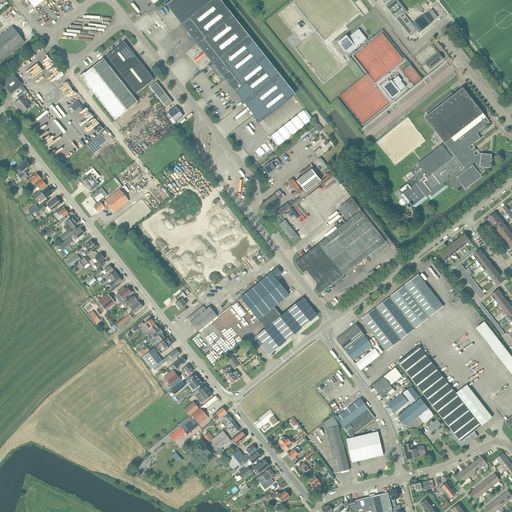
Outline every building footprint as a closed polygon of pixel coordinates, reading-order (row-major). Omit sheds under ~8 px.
[(0,9),(11,1),(9,0),(3,0),(5,2),(0,5),(0,9)] [(27,0),(34,8),(44,0),(27,0)] [(295,94),(219,0),(171,0),(166,5),(212,64),(209,66),(222,82),(225,79),(259,123),(295,94)] [(412,24),(404,14),(407,12),(397,0),(394,0),(386,7),(410,36),(417,31),(419,33),(431,23),(424,15),(412,24)] [(15,30),(12,27),(0,35),(0,57),(3,60),(25,43),(22,39),(15,30)] [(349,54),(358,47),(358,46),(360,44),(361,44),(361,43),(367,39),(359,29),(353,34),(353,33),(352,34),(350,36),(349,35),(348,36),(347,35),(338,42),(345,52),(347,51),(349,54)] [(121,76),(139,61),(124,42),(106,56),(121,76)] [(439,53),(437,55),(425,64),(429,69),(430,70),(444,59),(439,53)] [(115,120),(119,117),(127,110),(137,102),(103,59),(80,77),(115,120)] [(136,94),(154,79),(139,61),(121,76),(136,94)] [(44,75),(46,74),(43,70),(37,74),(43,82),(47,80),(44,75)] [(11,95),(22,85),(13,74),(1,83),(11,95)] [(401,81),(402,80),(398,76),(392,81),(391,80),(389,81),(383,87),(392,99),(401,92),(400,91),(405,86),(401,81)] [(166,108),(172,103),(156,82),(152,86),(150,87),(158,98),(166,108)] [(54,86),(44,94),(45,96),(55,88),(54,86)] [(424,117),(444,143),(456,157),(469,147),(481,138),(477,133),(489,123),(490,123),(490,122),(489,123),(488,122),(489,121),(463,88),(454,95),(451,92),(447,95),(425,111),(428,115),(424,117)] [(27,109),(30,106),(23,97),(25,95),(22,92),(20,93),(16,97),(19,100),(15,103),(18,107),(18,106),(23,112),(27,109)] [(101,129),(76,97),(62,106),(69,114),(70,114),(89,138),(101,129)] [(175,123),(183,116),(175,107),(166,115),(169,119),(171,118),(175,123)] [(160,127),(155,132),(161,138),(166,134),(160,127)] [(104,144),(113,139),(110,133),(101,139),(104,144)] [(280,142),(270,149),(272,152),(282,145),(280,142)] [(444,182),(447,180),(439,169),(456,157),(444,143),(442,145),(442,144),(417,164),(418,165),(411,171),(415,177),(398,190),(402,194),(401,195),(409,205),(407,206),(409,208),(411,207),(413,210),(413,209),(427,199),(428,198),(427,198),(429,196),(431,200),(448,187),(444,182)] [(469,147),(456,157),(439,169),(447,180),(456,190),(462,185),(465,189),(478,179),(478,180),(482,177),(481,175),(490,168),(492,155),(479,153),(476,156),(469,147)] [(110,149),(98,158),(110,174),(122,165),(110,149)] [(266,165),(262,168),(262,169),(263,168),(268,174),(272,171),(275,168),(281,164),(277,158),(273,162),(272,161),(270,162),(266,165)] [(22,181),(24,180),(26,178),(28,176),(24,171),(28,168),(27,168),(30,165),(28,163),(29,163),(27,161),(26,160),(22,164),(17,168),(22,173),(20,174),(18,176),(22,181)] [(91,190),(98,184),(95,180),(99,176),(92,169),(86,174),(88,176),(83,180),(91,190)] [(311,169),(296,181),(305,193),(320,181),(311,169)] [(38,175),(36,173),(29,180),(33,185),(37,182),(41,179),(41,178),(41,177),(39,175),(38,175)] [(46,185),(42,180),(38,183),(36,185),(35,185),(34,186),(31,187),(34,190),(37,187),(40,190),(42,188),(46,185)] [(34,199),(35,200),(36,202),(41,198),(43,201),(46,198),(48,196),(52,193),(48,188),(44,191),(41,193),(34,199)] [(114,213),(129,201),(120,189),(104,201),(103,200),(97,204),(93,207),(97,212),(104,207),(104,206),(107,204),(114,213)] [(271,201),(282,192),(280,190),(269,199),(271,201)] [(51,212),(61,204),(61,202),(59,201),(58,201),(56,198),(46,206),(51,212)] [(350,219),(361,210),(352,198),(339,208),(345,216),(346,215),(350,219)] [(31,214),(35,211),(39,208),(36,204),(28,210),(31,214)] [(37,214),(45,208),(43,205),(35,212),(37,214)] [(56,212),(54,214),(59,221),(63,218),(64,216),(68,213),(64,208),(64,209),(63,206),(60,209),(59,210),(56,212)] [(350,219),(318,244),(295,263),(303,274),(307,271),(317,283),(315,289),(319,294),(368,256),(372,260),(393,243),(365,207),(361,210),(350,219)] [(499,218),(498,217),(495,213),(488,218),(492,224),(499,218)] [(75,226),(77,224),(72,218),(68,221),(64,223),(68,227),(70,225),(72,228),(74,226),(75,227),(75,226)] [(496,229),(503,223),(499,218),(492,224),(496,229)] [(293,242),(299,237),(285,220),(279,224),(293,242)] [(500,234),(507,229),(503,223),(496,229),(500,234)] [(324,235),(335,227),(334,225),(322,233),(324,235)] [(68,237),(77,230),(75,227),(71,231),(70,230),(65,234),(68,237)] [(48,237),(54,232),(51,228),(45,233),(48,237)] [(77,238),(84,233),(80,228),(74,233),(69,237),(69,238),(59,246),(62,250),(72,242),(70,239),(75,235),(77,238)] [(504,239),(511,234),(507,229),(500,234),(504,239)] [(465,245),(466,244),(470,241),(465,234),(460,238),(465,245)] [(460,238),(455,242),(460,249),(465,245),(460,238)] [(86,256),(88,254),(92,251),(90,250),(95,247),(91,241),(87,245),(85,247),(87,249),(83,252),(86,256)] [(455,242),(449,246),(455,253),(460,249),(455,242)] [(449,246),(444,250),(450,257),(455,253),(449,246)] [(444,261),(450,257),(444,250),(439,254),(442,258),(444,261)] [(484,255),(480,250),(476,253),(473,255),(477,260),(484,255)] [(97,268),(99,267),(102,264),(100,262),(105,259),(100,253),(94,258),(97,262),(94,264),(97,268)] [(488,260),(484,255),(477,260),(481,265),(488,260)] [(81,271),(84,268),(83,266),(89,261),(86,256),(76,264),(81,271)] [(70,268),(77,263),(73,258),(66,263),(70,268)] [(492,265),(488,260),(481,265),(485,271),(492,265)] [(485,271),(489,276),(496,270),(492,265),(485,271)] [(105,277),(110,273),(113,270),(110,266),(106,269),(104,270),(107,273),(105,274),(103,275),(103,274),(97,279),(99,282),(102,279),(104,277),(105,277)] [(273,271),(240,298),(258,320),(265,328),(265,329),(281,316),(280,315),(273,307),(289,295),(275,278),(282,273),(277,268),(273,271)] [(500,276),(496,270),(489,276),(493,281),(500,276)] [(108,277),(106,278),(107,278),(108,280),(110,279),(111,281),(118,276),(114,271),(110,275),(108,277)] [(415,329),(443,306),(418,275),(390,297),(415,329)] [(91,287),(97,282),(92,276),(86,281),(91,287)] [(118,284),(122,281),(118,276),(111,281),(109,283),(108,284),(111,287),(108,289),(109,291),(112,289),(112,288),(115,286),(118,284)] [(500,276),(493,281),(497,286),(504,281),(500,276)] [(118,293),(115,296),(117,298),(121,303),(127,299),(126,297),(127,296),(131,293),(127,288),(125,289),(124,287),(120,290),(117,292),(118,293)] [(498,290),(491,295),(495,300),(502,295),(501,293),(498,290)] [(179,309),(183,306),(186,304),(182,299),(186,297),(183,292),(179,295),(175,298),(178,301),(175,303),(179,309)] [(105,310),(115,302),(108,294),(98,302),(105,310)] [(505,299),(502,295),(495,300),(499,306),(506,300),(505,299)] [(130,306),(137,300),(134,296),(125,302),(123,304),(126,309),(130,306)] [(386,351),(415,329),(390,297),(362,319),(386,351)] [(265,329),(256,336),(260,340),(257,342),(261,346),(267,353),(270,357),(274,354),(273,351),(317,315),(311,307),(303,298),(281,316),(265,329)] [(139,302),(137,300),(130,306),(133,311),(131,312),(132,315),(139,310),(143,307),(140,303),(139,303),(139,302)] [(506,300),(499,306),(503,311),(510,305),(506,300)] [(241,318),(246,313),(237,302),(232,307),(241,318)] [(194,319),(201,330),(222,315),(214,305),(194,319)] [(511,312),(511,307),(510,305),(503,311),(501,313),(503,316),(506,314),(508,316),(511,312)] [(93,319),(98,316),(93,310),(89,314),(93,319)] [(118,330),(132,318),(129,314),(115,326),(118,330)] [(479,323),(484,320),(480,314),(475,317),(479,323)] [(135,331),(141,327),(145,332),(149,329),(155,324),(150,319),(146,322),(144,324),(142,322),(138,325),(133,329),(135,331)] [(511,355),(485,321),(477,328),(511,372),(511,355)] [(218,322),(205,332),(212,342),(226,331),(218,322)] [(145,332),(143,334),(144,336),(148,333),(150,331),(152,333),(152,334),(158,329),(155,324),(145,332)] [(345,351),(350,348),(365,336),(356,324),(336,339),(345,351)] [(151,341),(162,333),(163,332),(159,328),(158,329),(152,334),(148,337),(151,341)] [(234,330),(209,350),(216,360),(242,340),(234,330)] [(159,342),(165,338),(162,333),(151,341),(153,343),(157,340),(159,342)] [(352,360),(372,345),(365,337),(346,352),(352,360)] [(168,347),(170,345),(172,344),(167,338),(163,341),(161,342),(158,344),(161,347),(162,346),(165,350),(168,347)] [(474,339),(472,340),(481,350),(482,348),(474,339)] [(361,370),(364,367),(380,355),(379,355),(382,352),(378,346),(355,364),(361,370)] [(456,393),(419,346),(398,362),(451,429),(448,432),(456,443),(457,444),(460,448),(465,444),(466,445),(478,436),(474,431),(492,417),(489,413),(466,385),(456,393)] [(152,368),(162,360),(153,349),(143,356),(152,368)] [(173,360),(176,357),(180,354),(176,349),(167,357),(162,360),(152,368),(154,370),(166,361),(167,361),(169,360),(169,361),(170,361),(173,359),(173,360)] [(462,368),(467,364),(459,353),(454,357),(462,368)] [(176,369),(186,362),(182,357),(178,360),(176,362),(170,367),(173,370),(175,368),(176,369)] [(234,369),(239,365),(233,357),(227,361),(234,369)] [(184,368),(182,370),(183,372),(182,373),(182,375),(183,376),(185,374),(184,373),(186,372),(189,375),(189,374),(193,371),(188,365),(184,368)] [(232,373),(229,370),(231,368),(229,366),(222,372),(229,380),(230,382),(231,382),(231,383),(236,379),(237,380),(241,377),(235,370),(232,373)] [(390,395),(395,391),(393,389),(396,386),(393,382),(401,375),(395,367),(376,382),(373,385),(382,397),(388,392),(390,395)] [(179,377),(173,370),(164,378),(172,388),(181,380),(184,378),(183,376),(182,375),(179,377)] [(195,374),(188,379),(191,383),(189,385),(193,391),(203,383),(200,380),(195,374)] [(182,381),(175,387),(178,391),(185,385),(182,381)] [(205,400),(208,398),(212,394),(205,385),(201,388),(198,391),(200,393),(195,397),(201,403),(205,400)] [(411,403),(420,397),(411,386),(403,393),(411,403)] [(394,413),(408,402),(402,394),(392,402),(388,405),(394,413)] [(421,398),(397,417),(405,427),(419,416),(422,420),(432,412),(421,398)] [(344,427),(367,409),(368,408),(361,399),(357,402),(336,418),(344,427)] [(189,416),(199,409),(193,402),(184,410),(189,416)] [(189,416),(188,417),(189,419),(190,421),(196,428),(208,418),(203,411),(200,408),(190,417),(189,416)] [(214,418),(209,422),(210,423),(211,424),(215,421),(220,417),(226,413),(226,412),(222,408),(218,411),(216,413),(212,416),(214,418)] [(351,436),(371,421),(375,418),(367,409),(344,427),(351,436)] [(422,420),(424,423),(434,415),(432,412),(422,420)] [(228,415),(226,413),(220,417),(222,419),(221,420),(223,422),(222,422),(227,428),(234,422),(228,414),(228,415)] [(273,426),(278,422),(274,416),(269,420),(273,426)] [(338,426),(338,424),(333,416),(323,423),(326,429),(330,446),(332,454),(337,473),(350,470),(339,426),(338,426)] [(442,425),(437,419),(433,423),(432,421),(429,423),(431,425),(428,427),(432,432),(442,425)] [(235,433),(240,429),(234,422),(227,428),(231,433),(234,431),(235,433)] [(181,428),(175,433),(177,437),(184,431),(181,428)] [(217,451),(230,440),(223,431),(209,442),(217,451)] [(450,441),(453,439),(447,431),(444,433),(450,441)] [(208,442),(213,438),(208,432),(203,436),(208,442)] [(233,439),(230,441),(236,448),(242,443),(241,442),(246,437),(245,436),(242,432),(233,439)] [(352,462),(383,455),(378,432),(347,439),(351,458),(352,462)] [(285,437),(282,437),(280,439),(280,440),(281,442),(280,443),(281,445),(283,449),(284,448),(286,450),(291,446),(291,445),(296,442),(293,439),(290,442),(288,439),(287,440),(285,437)] [(409,445),(409,443),(405,445),(405,446),(404,446),(406,456),(409,455),(410,459),(419,457),(418,455),(426,454),(424,447),(423,445),(420,446),(413,447),(412,444),(409,445)] [(243,461),(250,455),(256,450),(253,445),(246,451),(247,452),(243,456),(238,449),(232,454),(232,455),(226,460),(233,469),(243,461)] [(294,449),(288,454),(292,459),(296,456),(299,454),(302,451),(299,449),(298,446),(295,449),(294,449)] [(207,457),(209,459),(212,456),(205,448),(202,450),(203,452),(200,454),(204,459),(207,457)] [(307,460),(302,464),(298,467),(301,471),(303,469),(306,473),(310,470),(311,469),(312,468),(311,466),(313,464),(308,459),(316,453),(313,450),(305,457),(307,460)] [(250,455),(243,461),(245,463),(249,460),(252,464),(261,456),(258,452),(254,454),(251,457),(250,455)] [(507,459),(505,457),(506,457),(503,453),(496,459),(501,465),(508,459),(507,459)] [(486,464),(481,457),(480,458),(479,459),(478,459),(475,461),(481,468),(486,464)] [(253,465),(249,468),(252,471),(252,472),(256,469),(260,473),(269,466),(264,459),(255,467),(253,465)] [(511,465),(510,463),(508,459),(501,465),(505,471),(511,465),(511,464),(511,465)] [(481,468),(475,461),(474,462),(473,464),(473,463),(469,466),(475,473),(481,468)] [(330,471),(326,465),(321,470),(322,471),(323,470),(326,474),(330,471)] [(475,473),(469,466),(469,467),(467,468),(463,471),(469,477),(475,473)] [(248,467),(239,475),(242,479),(252,471),(249,468),(248,467)] [(275,476),(269,469),(260,476),(262,479),(260,481),(266,489),(274,483),(271,479),(275,476)] [(469,477),(463,471),(461,473),(461,472),(458,475),(463,482),(469,477)] [(312,485),(322,478),(318,474),(315,476),(309,481),(312,485)] [(500,481),(494,474),(493,475),(494,475),(492,476),(489,478),(493,485),(494,485),(500,481)] [(324,476),(322,478),(312,485),(316,489),(325,482),(323,480),(325,478),(324,476)] [(493,485),(489,478),(488,479),(486,481),(486,480),(483,483),(488,490),(494,485),(493,485)] [(434,488),(432,480),(416,484),(414,484),(414,485),(416,491),(422,489),(422,491),(434,488)] [(443,494),(445,493),(451,489),(446,483),(439,489),(443,494)] [(488,490),(483,483),(482,484),(480,485),(477,488),(482,494),(488,490)] [(242,495),(249,489),(246,486),(240,491),(242,495)] [(482,494),(477,488),(476,488),(474,490),(474,489),(471,492),(476,499),(482,494)] [(449,499),(455,494),(451,489),(445,493),(449,499)] [(396,506),(394,500),(398,498),(396,490),(390,492),(391,496),(393,507),(395,510),(401,509),(400,505),(396,506)] [(287,494),(285,491),(280,494),(277,491),(271,496),(273,499),(275,497),(276,498),(277,497),(279,500),(278,500),(281,503),(282,503),(284,501),(290,497),(289,496),(290,495),(288,493),(287,494)] [(511,498),(511,496),(508,491),(507,492),(505,493),(502,495),(507,502),(510,500),(511,498)] [(386,511),(392,511),(389,497),(388,492),(356,500),(356,502),(357,505),(350,506),(354,511),(386,511)] [(507,502),(502,495),(501,496),(499,498),(499,497),(496,500),(501,507),(507,502)] [(423,501),(419,504),(422,508),(422,507),(424,509),(423,510),(425,511),(435,511),(434,510),(435,509),(433,507),(432,508),(430,505),(431,504),(429,501),(428,502),(425,500),(427,499),(426,499),(423,501)] [(501,507),(496,500),(495,501),(494,502),(493,502),(490,505),(495,511),(501,507)] [(450,504),(447,501),(444,503),(443,502),(440,505),(443,509),(450,504)] [(334,511),(344,505),(342,502),(332,509),(330,506),(323,511),(324,511),(332,511),(333,511),(334,511)] [(454,507),(451,509),(452,509),(454,511),(453,511),(463,511),(465,511),(463,509),(462,510),(460,507),(461,506),(459,503),(459,504),(456,506),(454,507)]
